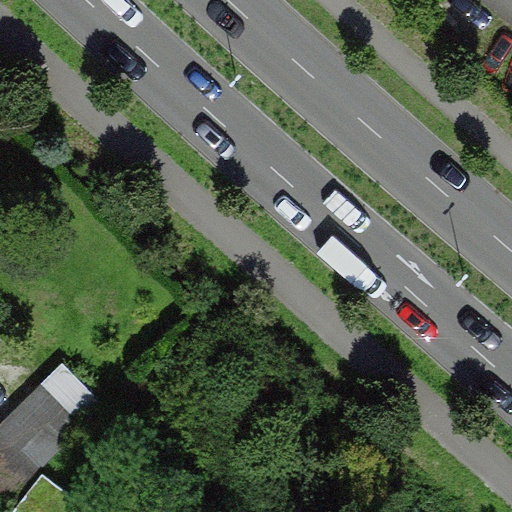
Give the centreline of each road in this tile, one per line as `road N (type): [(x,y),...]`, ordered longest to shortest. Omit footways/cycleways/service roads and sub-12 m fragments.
road 1 (primary): [(91,0),(511,378)]
road 2 (primary): [(511,244),(235,0)]
